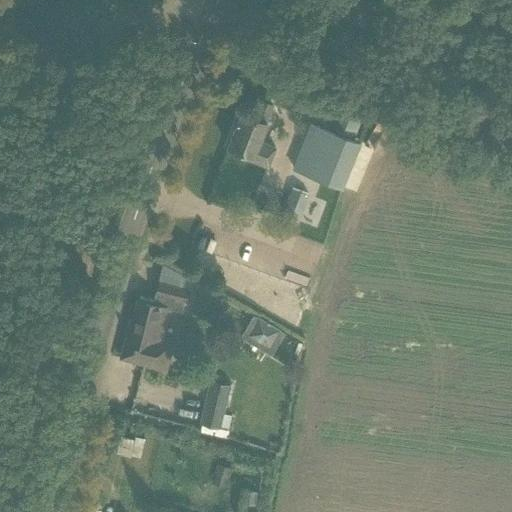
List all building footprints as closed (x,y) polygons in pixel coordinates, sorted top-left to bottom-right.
[(265,121),(272,105),(260,100),(254,117),(241,112),(227,146),(252,156),(250,159),(267,166),(275,147),(259,141),(266,122),(265,121)] [(342,109),(333,133),(310,125),(295,170),(342,186),(357,142),(355,141),(363,117),(342,109)] [(298,226),(308,194),(290,188),(279,220),(298,226)] [(187,290),(160,282),(156,295),(173,300),(184,303),(187,290)] [(138,300),(124,358),(167,369),(174,341),(163,339),(171,308),(173,300),(156,295),(154,300),(140,296),(139,300),(138,300)] [(258,318),(248,336),(267,347),(277,330),(258,318)] [(205,399),(199,423),(200,424),(220,428),(228,396),(231,386),(209,381),(205,399)] [(218,466),(214,479),(227,482),(231,470),(218,466)] [(243,490),(242,504),(255,506),(257,491),(243,490)]
